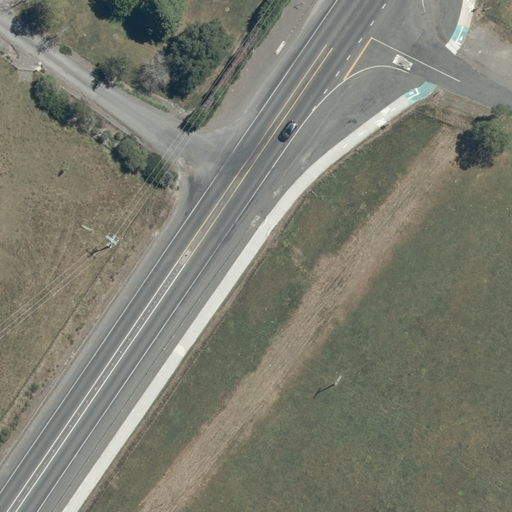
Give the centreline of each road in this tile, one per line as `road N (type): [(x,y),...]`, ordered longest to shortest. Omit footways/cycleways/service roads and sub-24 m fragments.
road 1 (trunk): [(0,498),(330,18)]
road 2 (trunk): [(364,34),(36,511)]
road 3 (unclassified): [(364,34),(511,105)]
